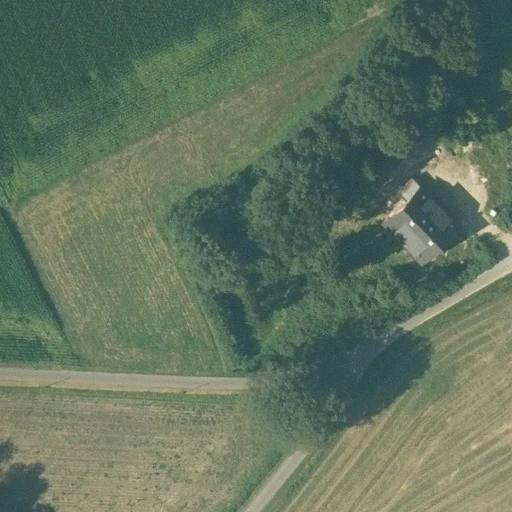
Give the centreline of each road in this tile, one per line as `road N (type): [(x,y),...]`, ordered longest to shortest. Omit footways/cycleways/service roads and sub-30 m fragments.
road 1 (unclassified): [(382,340),(304,372),(229,384),(0,373)]
road 2 (unclassified): [(382,340),(251,511)]
road 3 (unclassified): [(511,261),(382,340)]
